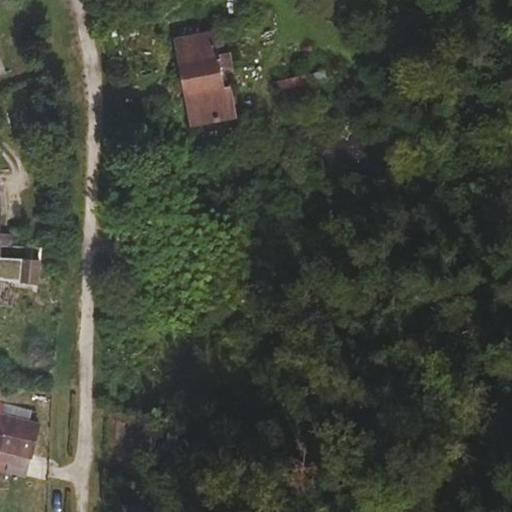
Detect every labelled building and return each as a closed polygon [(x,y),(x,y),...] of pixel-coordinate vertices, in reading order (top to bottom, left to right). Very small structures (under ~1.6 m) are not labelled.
[(231,117),(227,86),(219,88),(212,50),(221,49),(219,38),(216,38),(216,33),(210,34),(210,31),(172,39),(188,125),(231,117)] [(297,87),(296,77),(274,81),(276,91),(297,87)] [(40,182),(40,163),(21,164),(22,182),(40,182)] [(27,247),(28,237),(3,234),(2,246),(25,247),(27,247)] [(39,262),(41,248),(27,247),(25,247),(23,261),(39,262)] [(30,422),(0,413),(0,430),(31,439),(30,422)] [(31,439),(0,430),(0,451),(27,458),(31,439)]
